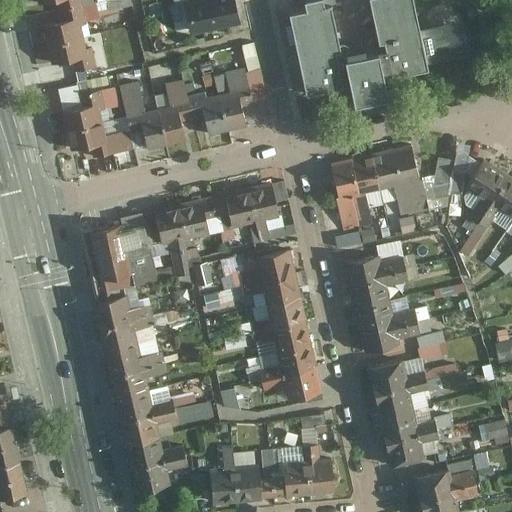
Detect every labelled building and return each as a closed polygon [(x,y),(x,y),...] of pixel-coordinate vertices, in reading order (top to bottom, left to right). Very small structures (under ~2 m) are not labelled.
[(36,0),(37,2),(44,0),(56,0),(60,17),(43,22),(52,63),(70,59),(73,69),(107,62),(105,54),(94,57),(91,45),(85,46),(81,22),(86,21),(81,0),(36,0)] [(183,0),(191,34),(240,23),(235,0),(183,0)] [(302,0),(304,9),(286,13),(303,93),(349,83),(352,102),(369,98),(385,95),(381,77),(424,68),(423,64),(465,55),(458,21),(417,30),(410,0),(367,0),(376,41),(382,40),(384,48),(334,59),(331,48),(336,47),(327,4),(323,5),(321,0),(302,0)] [(61,107),(72,149),(89,144),(92,155),(134,146),(133,141),(145,138),(147,147),(186,138),(181,119),(204,114),(208,134),(246,124),(242,106),(253,103),(245,66),(224,70),(229,89),(206,94),(205,90),(187,94),(183,77),(164,81),(169,104),(146,109),(138,80),(120,84),(129,128),(105,132),(100,108),(118,105),(114,86),(78,94),(79,102),(61,107)] [(411,143),(332,162),(345,226),(373,220),(367,192),(395,185),(402,215),(427,210),(411,143)] [(511,175),(485,157),(466,186),(482,197),(470,215),(488,226),(500,208),(511,216),(511,175)] [(272,181),(80,228),(88,261),(135,490),(170,482),(167,470),(187,465),(183,445),(163,450),(157,423),(178,418),(173,398),(152,402),(146,375),(166,371),(162,351),(141,355),(135,328),(155,323),(151,303),(129,308),(125,286),(190,272),(187,258),(190,257),(185,237),(209,232),(206,218),(229,213),(233,226),(255,221),(260,242),(287,236),(285,224),(269,229),(267,218),(280,215),(276,201),(289,198),(284,180),(272,183),(272,181)] [(323,390),(291,248),(256,256),(259,269),(239,274),(244,295),(263,291),(269,317),(249,322),(253,342),(274,338),(280,365),(260,370),(264,390),(285,386),(288,398),(323,390)] [(380,254),(345,262),(365,351),(400,343),(399,338),(420,334),(415,308),(393,312),(387,285),(409,280),(403,254),(381,259),(380,254)] [(206,293),(207,307),(223,305),(221,291),(206,293)] [(418,356),(441,355),(440,344),(418,345),(418,356)] [(402,359),(367,367),(390,465),(425,457),(422,442),(440,438),(436,419),(417,423),(411,393),(429,389),(425,370),(406,374),(402,359)] [(323,414),(301,417),(303,428),(324,425),(323,414)] [(483,439),(507,437),(506,420),(482,422),(483,439)] [(0,434),(0,466),(23,461),(16,431),(0,434)] [(210,469),(214,504),(333,491),(330,457),(320,457),(319,444),(303,446),(304,459),(283,460),(285,474),(280,475),(278,448),(262,449),(264,474),(272,473),(273,476),(260,477),(259,463),(234,466),(232,445),(222,446),(223,467),(210,469)] [(23,461),(0,466),(0,485),(3,499),(31,493),(23,461)] [(459,511),(457,500),(479,495),(473,470),(452,474),(451,468),(415,475),(422,511),(459,511)] [(189,488),(174,490),(177,506),(192,503),(189,488)]
